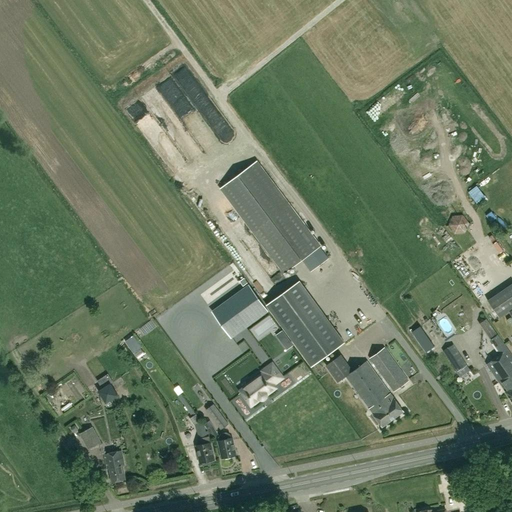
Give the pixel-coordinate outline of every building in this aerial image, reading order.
[(173,71),(177,81),(188,76),(185,67),(173,71)] [(165,138),(154,146),(171,170),(182,162),(165,138)] [(320,247),(321,246),(257,161),(219,189),(283,274),(302,260),(310,272),(328,258),(320,247)] [(202,192),(217,184),(211,173),(196,180),(202,192)] [(459,237),(471,224),(461,215),(456,220),(453,216),(446,224),(459,237)] [(247,282),(244,277),(239,281),(243,286),(247,282)] [(266,305),(311,367),(344,343),(299,281),(266,305)] [(511,283),(487,300),(499,317),(511,308),(511,283)] [(267,310),(249,285),(212,312),(230,337),(267,310)] [(449,342),(461,338),(455,323),(443,327),(449,342)] [(421,326),(412,332),(416,339),(425,333),(421,326)] [(215,327),(204,332),(212,347),(223,342),(215,327)] [(500,354),(486,365),(511,401),(511,355),(497,335),(490,340),(500,354)] [(283,344),(286,349),(292,345),(288,340),(283,344)] [(456,372),(467,365),(453,344),(443,351),(456,372)] [(409,381),(384,347),(369,358),(394,392),(409,381)] [(134,355),(137,359),(144,354),(141,350),(134,355)] [(369,409),(373,414),(382,427),(403,411),(390,393),(366,361),(353,371),(341,355),(325,366),(337,382),(345,377),(369,409)] [(251,385),(242,392),(251,405),(259,399),(260,399),(261,400),(262,400),(262,399),(261,399),(266,395),(266,396),(267,395),(266,394),(275,388),(272,384),(282,377),(272,364),(265,369),(267,371),(250,384),(251,385)] [(110,384),(98,391),(106,403),(117,395),(110,384)] [(220,430),(228,424),(213,404),(205,410),(220,430)] [(201,462),(214,459),(209,436),(206,437),(203,422),(197,423),(200,421),(196,414),(190,419),(194,425),(195,425),(198,439),(197,439),(198,445),(196,445),(198,453),(199,453),(201,462)] [(212,438),(218,435),(209,420),(203,424),(212,438)] [(75,425),(70,428),(73,433),(78,429),(75,425)] [(88,450),(101,443),(92,427),(79,434),(88,450)] [(218,437),(219,440),(218,440),(220,449),(221,448),(223,457),(236,454),(232,437),(231,438),(230,435),(226,432),(221,434),(218,437)] [(107,468),(108,468),(111,482),(125,479),(122,465),(124,465),(121,450),(104,454),(107,468)] [(190,468),(198,467),(196,455),(191,456),(190,450),(187,450),(190,468)] [(397,463),(399,475),(438,467),(436,455),(397,463)]
